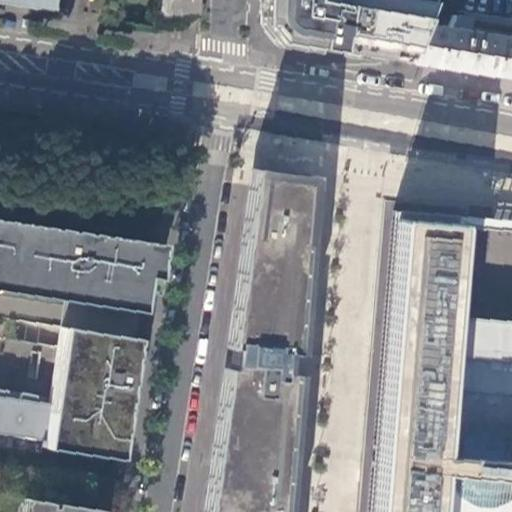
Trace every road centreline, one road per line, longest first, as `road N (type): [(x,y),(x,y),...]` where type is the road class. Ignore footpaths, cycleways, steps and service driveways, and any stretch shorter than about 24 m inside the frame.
road 1 (residential): [(219,109),(166,511)]
road 2 (primary): [(219,109),(511,158)]
road 3 (primary): [(511,123),(222,74)]
road 4 (primary): [(222,74),(0,41)]
road 5 (primary): [(0,75),(219,109)]
